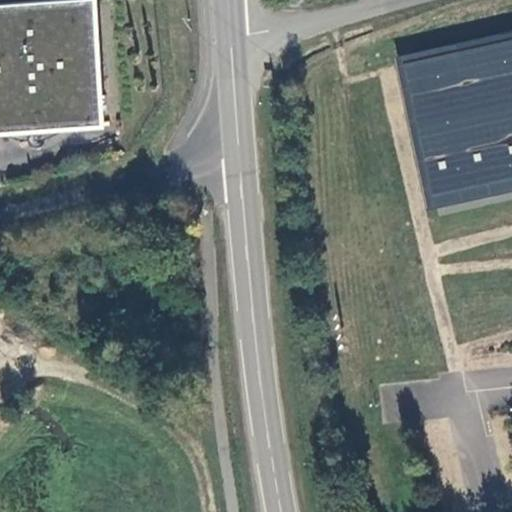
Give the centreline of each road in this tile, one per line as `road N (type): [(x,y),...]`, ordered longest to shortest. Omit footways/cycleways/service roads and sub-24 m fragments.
road 1 (primary): [(239,160),(282,511)]
road 2 (unclassified): [(239,160),(0,217)]
road 3 (unclassified): [(231,37),(410,0)]
road 4 (primary): [(231,37),(239,160)]
